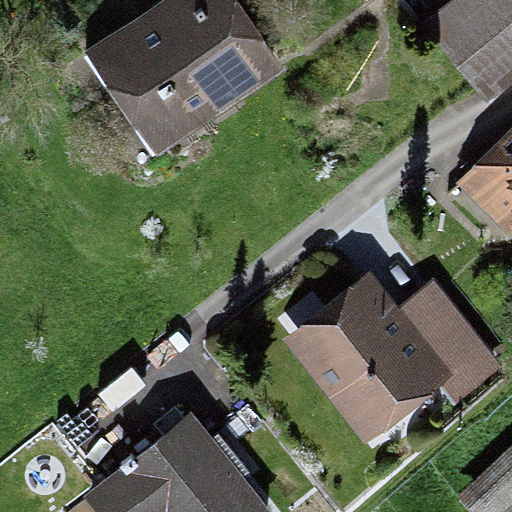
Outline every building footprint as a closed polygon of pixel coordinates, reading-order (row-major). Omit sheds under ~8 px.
[(232,0),(145,0),(79,45),(148,147),(275,62),(232,0)] [(511,0),(434,0),(417,13),(476,92),(511,65),(511,0)] [(511,125),(459,178),(511,231),(511,125)] [(360,264),(277,335),(358,430),(427,371),(453,400),(496,363),(420,275),(391,300),(360,264)] [(266,511),(182,409),(73,498),(84,511),(266,511)] [(96,423),(50,460),(69,483),(115,446),(96,423)] [(511,511),(511,444),(457,500),(469,511),(511,511)]
